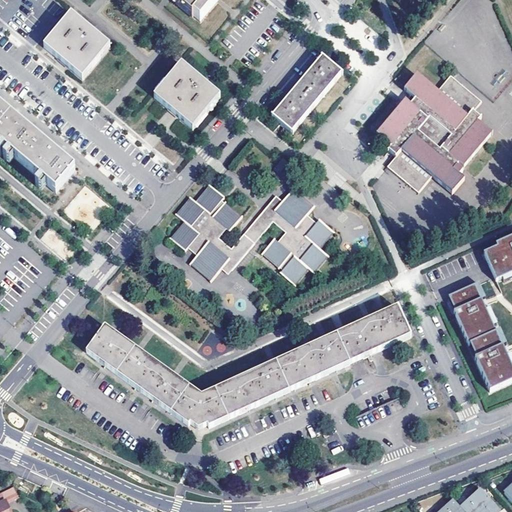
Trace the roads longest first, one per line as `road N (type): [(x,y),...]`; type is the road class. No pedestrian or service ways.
road 1 (residential): [(33,353),(188,460),(212,460),(333,407)]
road 2 (residential): [(310,0),(316,23),(164,200)]
road 3 (residential): [(0,56),(164,200)]
road 4 (tertiary): [(196,511),(135,493),(0,424)]
road 5 (residential): [(164,200),(33,353)]
road 6 (residential): [(471,419),(404,275)]
road 7 (tertiary): [(0,449),(135,511)]
road 8 (residential): [(386,427),(415,402),(404,380),(333,407)]
road 9 (tertiary): [(405,470),(290,511)]
